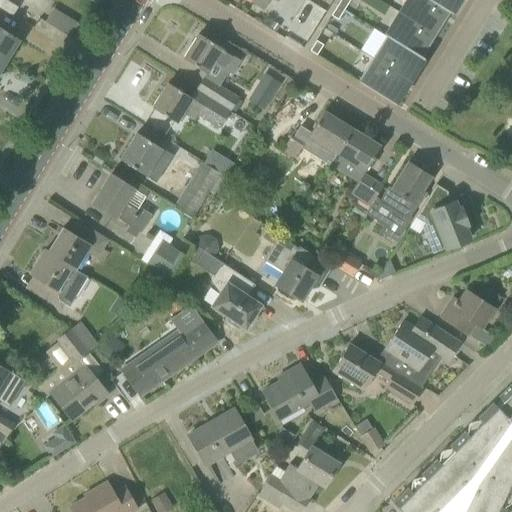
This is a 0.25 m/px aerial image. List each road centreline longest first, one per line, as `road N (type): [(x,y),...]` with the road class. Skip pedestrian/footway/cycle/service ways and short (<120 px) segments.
road 1 (residential): [(0,506),(511,233)]
road 2 (residential): [(511,190),(194,0)]
road 3 (secondary): [(0,224),(137,0)]
road 4 (residential): [(352,511),(511,347)]
road 5 (residential): [(412,113),(488,0)]
